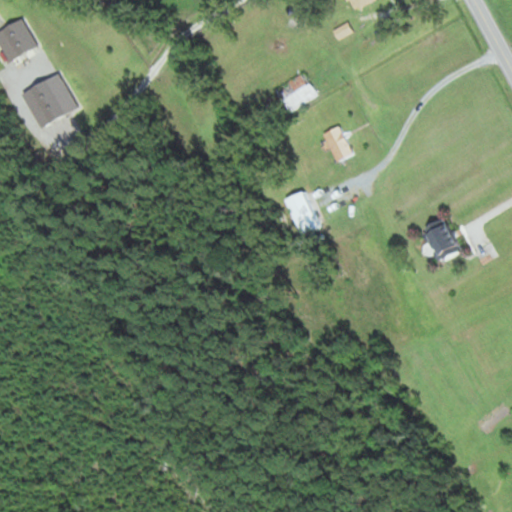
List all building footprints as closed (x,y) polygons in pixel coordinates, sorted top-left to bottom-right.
[(350,0),(355,10),(374,0),(350,0)] [(319,94),(305,70),(276,86),(289,110),(319,94)] [(340,160),(355,153),(342,125),(327,132),(340,160)] [(290,199),(305,233),(323,226),(308,191),(290,199)] [(466,250),(448,217),(426,228),(444,261),(466,250)]
